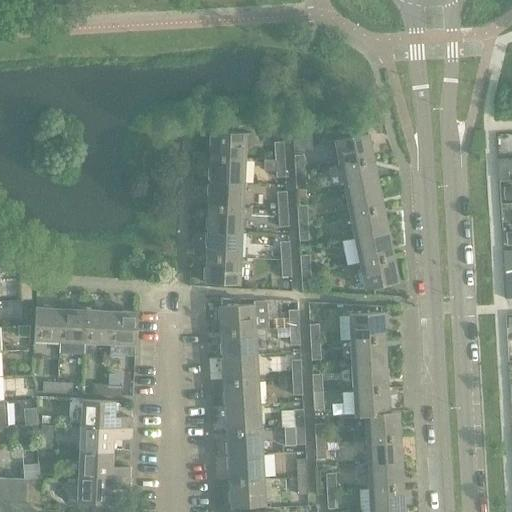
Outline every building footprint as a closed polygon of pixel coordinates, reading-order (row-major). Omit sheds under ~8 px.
[(211,132),(210,157),(245,159),(246,133),(211,132)] [(334,140),(339,166),(373,159),(368,134),(334,140)] [(274,143),(275,160),(284,159),(283,142),(274,143)] [(294,156),(295,173),(304,173),(303,155),(294,156)] [(210,157),(209,182),(243,184),(245,159),(210,157)] [(284,159),(275,160),(276,177),(285,177),(284,159)] [(373,159),(339,166),(344,190),(378,183),(373,159)] [(509,172),(498,173),(499,180),(509,180),(509,172)] [(304,173),(295,173),(296,190),(305,190),(304,173)] [(209,182),(208,207),(242,208),(243,184),(209,182)] [(378,183),(344,190),(349,214),(383,208),(378,183)] [(277,192),(278,210),(287,209),(286,192),(277,192)] [(297,206),(298,223),(307,223),(306,205),(297,206)] [(208,207),(207,232),(241,233),(242,208),(208,207)] [(383,208),(349,214),(354,239),(388,232),(383,208)] [(287,209),(278,210),(279,227),(288,227),(287,209)] [(307,223),(298,223),(299,241),(308,240),(307,223)] [(207,232),(206,257),(240,258),(241,233),(207,232)] [(388,232),(354,239),(359,263),(393,256),(388,232)] [(280,242),(281,260),(290,259),(289,242),(280,242)] [(300,256),(301,273),(310,273),(309,255),(300,256)] [(393,256),(359,263),(364,288),(398,281),(393,256)] [(240,258),(206,257),(205,282),(239,284),(240,258)] [(290,259),(281,260),(282,277),(291,277),(290,259)] [(511,262),(503,263),(504,275),(511,274),(511,262)] [(310,273),(301,273),(302,291),(311,290),(310,273)] [(219,306),(220,332),(255,330),(253,304),(219,306)] [(33,340),(59,341),(61,309),(35,307),(33,340)] [(61,309),(59,341),(59,353),(84,354),(84,342),(86,310),(61,309)] [(86,310),(84,342),(109,343),(111,311),(86,310)] [(289,311),(290,328),(299,328),(298,310),(289,311)] [(111,311),(109,343),(135,345),(137,312),(111,311)] [(348,315),(349,340),(384,338),(382,313),(348,315)] [(309,325),(310,342),(319,342),(318,325),(309,325)] [(299,328),(290,328),(290,345),(300,345),(299,328)] [(255,330),(220,332),(222,357),(256,355),(255,330)] [(384,338),(349,340),(351,365),(385,363),(384,338)] [(319,342),(310,342),(311,360),(320,359),(319,342)] [(256,355),(222,357),(223,382),(257,380),(256,355)] [(291,360),(292,378),(301,377),(300,360),(291,360)] [(385,363),(351,365),(352,390),(387,388),(385,363)] [(312,375),(313,392),(322,392),(321,374),(312,375)] [(301,377),(292,378),(293,395),(302,395),(301,377)] [(257,380),(223,382),(225,406),(259,404),(257,380)] [(43,392),(57,393),(57,384),(43,383),(43,392)] [(57,384),(57,393),(71,394),(72,384),(57,384)] [(92,395),(107,395),(107,386),(93,385),(92,395)] [(107,386),(107,395),(121,396),(122,387),(107,386)] [(387,388),(352,390),(354,415),(364,415),(364,414),(388,413),(388,412),(387,388)] [(322,392),(313,392),(314,410),(323,409),(322,392)] [(82,400),(81,426),(131,428),(132,418),(114,417),(114,402),(82,400)] [(259,404),(225,406),(226,431),(260,429),(259,404)] [(294,410),(295,428),(304,427),(303,410),(294,410)] [(364,414),(364,415),(365,439),(399,437),(398,412),(388,412),(388,413),(364,414)] [(315,425),(316,442),(325,441),(324,424),(315,425)] [(81,426),(79,451),(112,452),(113,438),(131,439),(131,428),(81,426)] [(304,427),(295,428),(296,445),(305,445),(304,427)] [(260,429),(226,431),(227,456),(262,454),(260,429)] [(399,437),(365,439),(367,464),(401,462),(399,437)] [(325,441),(316,442),(316,459),(326,459),(325,441)] [(79,451),(78,476),(129,478),(129,467),(111,467),(112,452),(79,451)] [(262,454),(227,456),(229,481),(263,479),(262,454)] [(53,459),(39,459),(40,474),(53,474),(53,459)] [(297,460),(297,477),(307,477),(306,460),(297,460)] [(401,462),(367,464),(368,489),(402,487),(401,462)] [(326,474),(327,491),(336,491),(335,474),(326,474)] [(129,478),(78,476),(77,502),(110,503),(110,488),(129,488),(129,478)] [(307,477),(297,477),(298,495),(308,494),(307,477)] [(5,479),(4,503),(16,503),(17,479),(5,479)] [(17,479),(16,503),(27,504),(28,480),(17,479)] [(263,479),(229,481),(230,507),(265,505),(263,479)] [(28,480),(27,504),(39,504),(40,480),(28,480)] [(402,487),(368,489),(369,511),(396,511),(404,511),(402,487)] [(336,491),(327,491),(328,509),(337,508),(336,491)]
